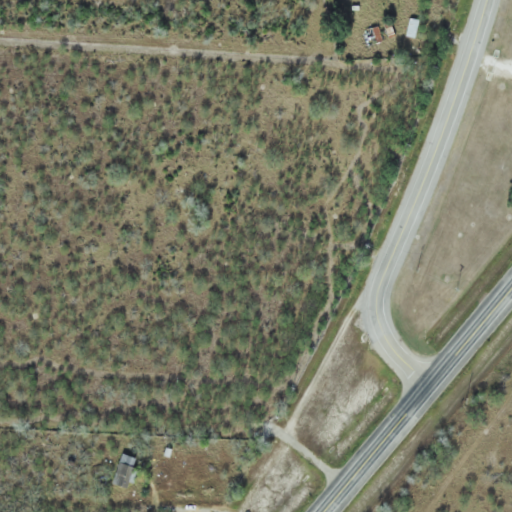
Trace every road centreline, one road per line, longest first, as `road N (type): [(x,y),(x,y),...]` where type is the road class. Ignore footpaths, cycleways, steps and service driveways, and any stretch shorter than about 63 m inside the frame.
road 1 (residential): [(425,381),(395,354),(375,307),(482,0)]
road 2 (primary): [(310,511),(425,381)]
road 3 (primary): [(425,381),(511,280)]
